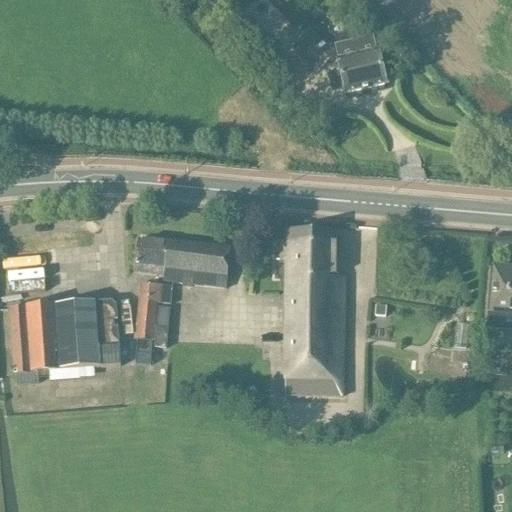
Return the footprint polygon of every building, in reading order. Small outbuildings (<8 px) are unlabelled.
[(386,85),(377,51),(374,51),(371,38),(335,47),(339,60),(336,60),(345,95),(386,85)] [(319,41),(303,59),(317,72),(334,55),(319,41)] [(341,398),(343,279),(335,278),(336,233),(286,233),(286,243),(276,242),(276,260),(286,261),(284,397),(341,398)] [(0,242),(0,260),(0,273),(2,274),(2,290),(69,291),(69,275),(72,275),(72,243),(65,243),(65,241),(51,241),(51,243),(22,242),(22,241),(7,241),(7,242),(0,242)] [(85,273),(85,291),(93,291),(92,323),(108,323),(108,333),(140,334),(141,262),(109,261),(109,273),(85,273)] [(489,315),(487,330),(511,332),(511,268),(493,267),(489,315)] [(180,277),(180,305),(238,306),(238,278),(180,277)] [(385,307),(374,307),(375,319),(385,318),(385,307)]
